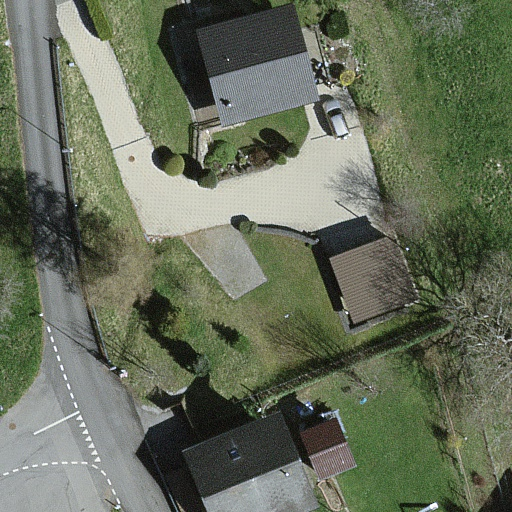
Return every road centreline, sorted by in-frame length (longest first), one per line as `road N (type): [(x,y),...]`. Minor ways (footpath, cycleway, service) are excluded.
road 1 (tertiary): [(98,400),(45,202),(24,0)]
road 2 (tertiary): [(150,511),(98,400)]
